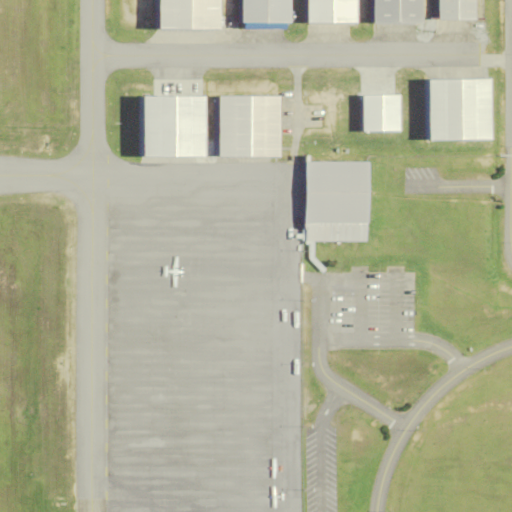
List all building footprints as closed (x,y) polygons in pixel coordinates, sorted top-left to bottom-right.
[(150,0),(209,0),(209,22),(150,22),(150,0)] [(235,0),(235,15),(282,15),(282,0),(235,0)] [(301,0),(301,14),(349,14),(349,0),(301,0)] [(365,0),(366,19),(414,19),(413,0),(365,0)] [(433,0),(433,14),(469,14),(469,0),(433,0)] [(211,92),(271,92),(270,151),(211,151),(211,92)] [(303,240),(365,240),(365,163),(303,163),(303,240)]
